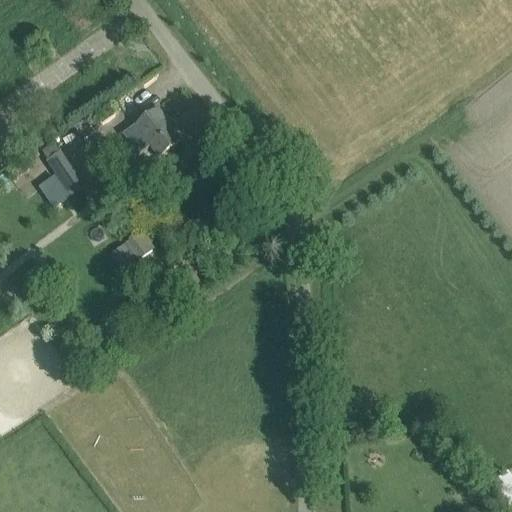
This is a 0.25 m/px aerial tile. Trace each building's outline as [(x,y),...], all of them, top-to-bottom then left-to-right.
[(159,109),(135,127),(160,160),(184,142),(159,109)] [(71,198),(81,191),(65,167),(68,165),(52,142),(40,149),(49,161),(47,163),(71,198)] [(124,274),(153,251),(141,235),(111,258),(124,274)] [(54,287),(40,267),(23,279),(37,299),(54,287)] [(196,275),(184,283),(197,301),(208,294),(196,275)] [(137,338),(133,332),(126,337),(130,343),(137,338)] [(511,508),(511,478),(508,472),(493,482),(511,508)]
